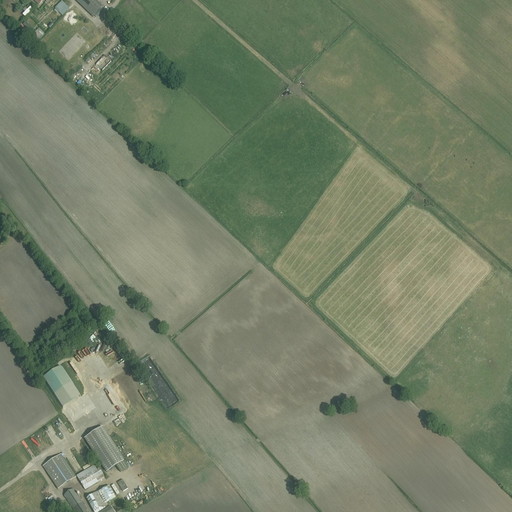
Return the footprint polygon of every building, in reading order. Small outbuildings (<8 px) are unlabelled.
[(94,0),(74,0),(75,0),(92,17),(102,7),(94,0)] [(55,8),(62,16),(69,9),(62,1),(55,8)] [(103,12),(100,9),(94,15),(97,18),(103,12)] [(34,34),(39,38),(45,32),(39,28),(34,34)] [(64,371),(49,380),(66,406),(81,396),(64,371)] [(107,473),(117,467),(121,472),(129,467),(103,427),(85,439),(107,473)] [(58,489),(76,477),(61,454),(43,466),(58,489)] [(85,490),(105,478),(99,468),(79,480),(85,490)] [(124,489),(125,491),(129,488),(124,478),(119,480),(123,489),(124,489)] [(98,511),(107,506),(105,503),(116,497),(110,486),(99,492),(98,491),(87,498),(94,511),(98,511)] [(87,511),(86,511),(88,510),(74,488),(64,496),(74,511),(87,511)]
